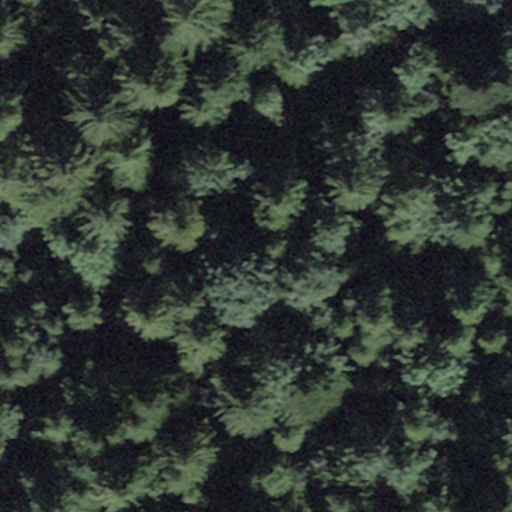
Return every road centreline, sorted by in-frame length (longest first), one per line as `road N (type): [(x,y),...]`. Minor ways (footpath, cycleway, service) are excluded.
road 1 (track): [(0,372),(111,359),(511,233)]
road 2 (track): [(511,173),(339,0)]
